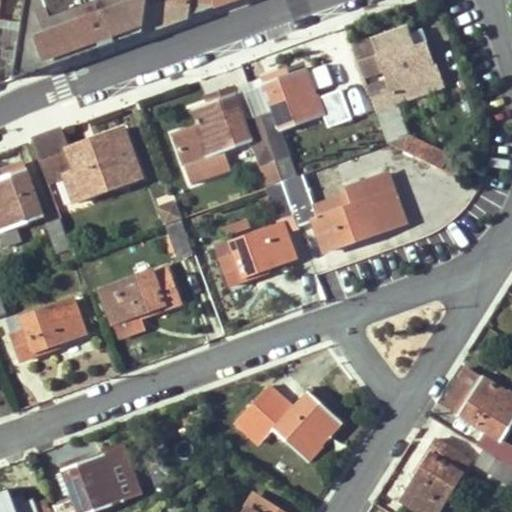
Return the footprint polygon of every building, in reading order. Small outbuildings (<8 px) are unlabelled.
[(0,0),(0,48),(5,49),(3,57),(16,59),(17,58),(17,57),(21,30),(0,26),(0,12),(1,0),(0,0)] [(37,0),(26,4),(21,30),(17,57),(37,50),(45,70),(98,50),(83,0),(37,0)] [(83,0),(98,50),(145,33),(149,0),(83,0)] [(149,0),(145,33),(190,17),(193,3),(193,0),(149,0)] [(193,0),(193,3),(216,8),(217,0),(193,0)] [(217,0),(216,8),(239,0),(217,0)] [(190,17),(216,8),(193,3),(190,17)] [(381,65),(395,102),(417,95),(440,87),(427,44),(426,39),(414,43),(411,33),(408,24),(372,36),(381,65)] [(16,59),(14,81),(45,70),(37,50),(17,57),(17,58),(16,59)] [(262,78),(264,83),(274,112),(261,116),(284,182),(296,177),(280,131),(325,115),(323,108),(319,96),(317,96),(307,68),(276,79),(274,74),(262,78)] [(261,116),(274,112),(264,83),(250,88),(261,116)] [(246,121),(236,93),(235,88),(223,92),(224,98),(192,109),(198,125),(174,133),(192,182),(231,169),(225,151),(252,141),(269,187),(284,182),(261,116),(246,121)] [(250,88),(236,93),(246,121),(261,116),(250,88)] [(323,108),(325,115),(326,117),(342,112),(338,103),(323,108)] [(415,157),(397,106),(376,113),(386,144),(387,144),(415,157)] [(359,119),(368,148),(384,144),(374,114),(359,119)] [(66,191),(81,185),(86,200),(105,193),(99,178),(131,166),(119,133),(85,146),(83,144),(53,155),(66,191)] [(19,239),(15,226),(43,217),(25,164),(13,168),(14,174),(0,178),(0,236),(3,246),(19,239)] [(392,217),(363,227),(366,237),(406,223),(389,173),(378,177),(392,217)] [(313,220),(324,251),(366,237),(363,227),(392,217),(378,177),(347,188),(353,206),(316,218),(301,175),(296,177),(284,182),(295,215),(299,225),(313,220)] [(278,221),(295,215),(284,182),(269,187),(266,188),(278,221)] [(164,224),(181,218),(175,200),(158,206),(164,224)] [(46,224),(56,253),(69,249),(59,220),(46,224)] [(189,251),(180,224),(166,228),(176,256),(189,251)] [(294,260),(283,225),(232,243),(231,242),(216,247),(230,287),(261,276),(260,271),(294,260)] [(328,268),(364,256),(360,245),(324,257),(328,268)] [(179,302),(166,266),(100,290),(113,324),(115,323),(120,337),(142,330),(136,315),(147,312),(148,314),(179,302)] [(21,315),(6,321),(20,361),(52,349),(51,346),(84,334),(71,300),(22,317),(21,315)] [(480,429),(472,441),(484,449),(509,465),(511,466),(511,448),(501,441),(511,423),(511,392),(509,391),(508,392),(467,368),(445,403),(454,409),(453,411),(480,429)] [(269,386),(237,421),(260,442),(273,429),(308,461),(323,446),(321,444),(342,423),(318,399),(321,395),(311,387),(292,408),(269,386)] [(419,511),(437,511),(469,462),(435,440),(418,468),(421,470),(402,501),(419,511)] [(71,499),(54,505),(56,511),(93,511),(123,502),(116,483),(114,483),(109,470),(128,463),(122,444),(103,451),(104,455),(74,466),(73,461),(60,466),(71,499)] [(475,464),(500,480),(509,465),(484,449),(475,464)] [(139,496),(128,463),(109,470),(114,483),(116,483),(123,502),(139,496)] [(16,511),(8,489),(0,491),(0,511),(16,511)] [(280,511),(256,496),(245,511),(280,511)]
